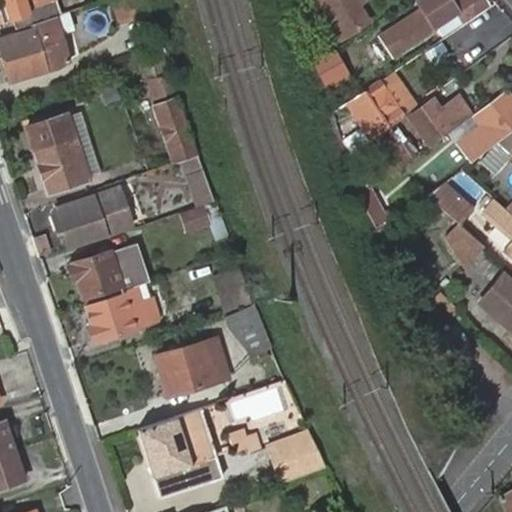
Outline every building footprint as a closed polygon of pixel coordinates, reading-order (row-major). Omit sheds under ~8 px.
[(52,0),(0,0),(0,22),(11,20),(14,30),(41,21),(57,16),(52,0)] [(135,18),(129,0),(109,0),(117,23),(135,18)] [(129,0),(135,18),(150,14),(145,0),(129,0)] [(311,0),(335,39),(366,20),(353,0),(311,0)] [(431,0),(379,35),(391,54),(438,23),(445,34),(463,21),(460,17),(484,3),(481,0),(431,0)] [(79,63),(66,13),(57,16),(41,21),(43,28),(0,39),(0,46),(9,82),(79,63)] [(353,80),(334,48),(315,60),(326,96),(353,80)] [(144,81),(149,79),(153,91),(162,88),(158,76),(168,72),(164,50),(137,59),(144,81)] [(198,155),(168,72),(158,76),(162,88),(153,91),(157,103),(153,105),(172,164),(184,160),(187,159),(198,155)] [(379,79),(347,102),(345,103),(370,140),(392,124),(404,115),(379,79)] [(511,90),(494,103),(500,112),(511,103),(511,90)] [(430,143),(469,114),(457,98),(440,111),(434,101),(411,118),(428,141),(430,143)] [(511,129),(511,103),(500,112),(468,135),(470,139),(480,152),(496,141),(511,129)] [(39,145),(33,147),(47,191),(87,178),(86,172),(74,135),(68,116),(67,113),(34,124),(39,145)] [(74,135),(86,172),(98,168),(87,131),(80,113),(68,116),(74,135)] [(26,126),(33,147),(39,145),(34,124),(26,126)] [(387,174),(415,154),(397,128),(369,147),(387,174)] [(511,129),(496,141),(511,155),(511,129)] [(187,159),(184,160),(190,179),(204,174),(198,155),(187,159)] [(471,206),(484,192),(460,169),(447,183),(471,206)] [(204,174),(190,179),(200,209),(215,204),(204,174)] [(443,182),(426,195),(457,223),(472,207),(443,182)] [(119,188),(92,196),(95,204),(106,201),(121,196),(119,188)] [(92,196),(55,208),(57,213),(58,212),(63,228),(62,229),(67,245),(104,234),(101,225),(128,217),(121,196),(106,201),(95,204),(92,196)] [(215,204),(207,208),(211,223),(217,242),(229,237),(215,204)] [(184,214),(188,229),(211,223),(207,208),(184,214)] [(511,242),(511,244),(504,254),(511,261),(511,218),(500,208),(487,220),(511,242)] [(58,212),(57,213),(52,214),(57,230),(62,229),(63,228),(58,212)] [(128,217),(101,225),(104,234),(131,225),(128,217)] [(482,245),(458,224),(445,238),(464,266),(482,245)] [(68,262),(72,279),(78,277),(83,296),(119,285),(120,287),(136,282),(148,278),(136,241),(116,246),(68,262)] [(225,309),(248,301),(238,268),(213,276),(225,309)] [(477,303),(511,332),(511,283),(500,274),(477,303)] [(136,282),(120,287),(119,287),(121,293),(126,292),(130,306),(142,302),(136,282)] [(146,301),(142,302),(130,306),(126,292),(121,293),(89,304),(93,321),(89,322),(95,340),(144,325),(144,321),(152,319),(146,301)] [(146,301),(152,319),(159,317),(153,298),(146,301)] [(226,327),(259,313),(256,305),(223,318),(226,327)] [(273,349),(259,313),(226,327),(250,358),(273,349)] [(204,340),(163,352),(170,374),(162,375),(167,394),(229,377),(224,359),(211,363),(207,351),(221,347),(218,339),(204,342),(204,340)] [(224,359),(221,347),(207,351),(211,363),(224,359)] [(170,374),(163,352),(156,354),(162,375),(170,374)] [(208,426),(202,406),(136,426),(151,474),(215,455),(209,436),(184,444),(181,434),(206,427),(208,426)] [(0,451),(14,447),(4,418),(0,419),(0,451)] [(329,465),(310,426),(268,439),(283,482),(329,465)] [(209,436),(206,427),(181,434),(184,444),(209,436)] [(228,434),(233,450),(249,445),(246,437),(243,429),(228,434)] [(256,433),(246,437),(249,445),(259,442),(256,433)] [(0,484),(23,477),(14,447),(0,451),(0,484)] [(215,455),(151,474),(158,497),(221,477),(215,455)] [(350,511),(351,511),(344,497),(317,509),(318,511),(350,511)]
